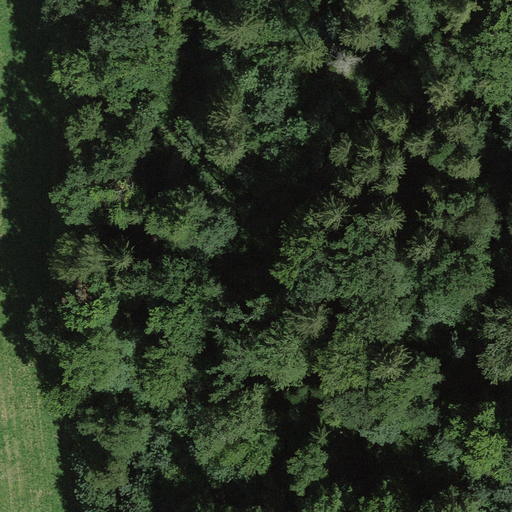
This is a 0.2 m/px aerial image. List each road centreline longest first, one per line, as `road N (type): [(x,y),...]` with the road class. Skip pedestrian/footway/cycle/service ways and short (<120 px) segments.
road 1 (track): [(158,511),(143,320),(151,216),(200,0)]
road 2 (track): [(81,511),(71,412),(82,0)]
